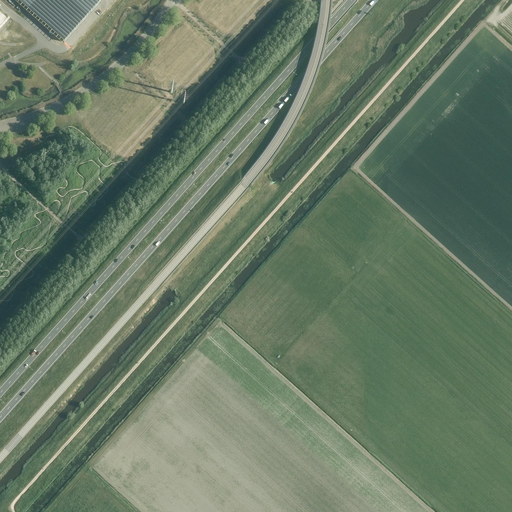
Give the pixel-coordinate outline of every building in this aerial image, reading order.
[(16,0),(28,10),(55,35),(63,42),(64,43),(85,19),(102,0),(16,0)] [(0,45),(4,49),(24,26),(19,22),(15,27),(9,21),(0,31),(0,45)] [(55,42),(58,39),(51,32),(48,36),(55,42)] [(272,178),(171,291),(175,294),(276,182),(276,181),(272,178)] [(25,497),(20,501),(25,506),(30,501),(25,497)] [(61,498),(49,511),(76,511),(77,511),(61,498)]
